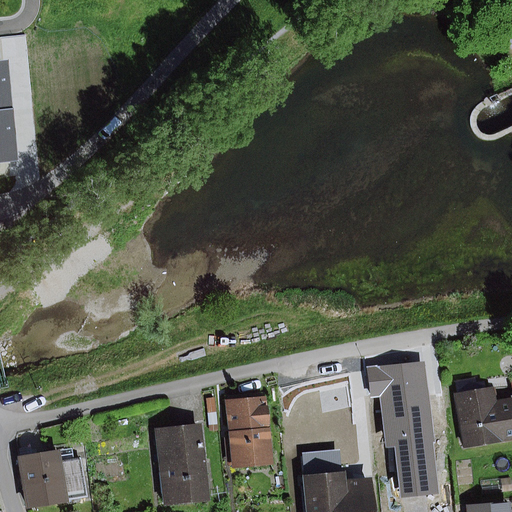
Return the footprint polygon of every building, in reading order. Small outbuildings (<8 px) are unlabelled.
[(0,41),(0,95),(16,92),(4,40),(0,41)] [(0,95),(0,150),(27,145),(16,92),(0,95)] [(422,367),(375,372),(382,442),(429,438),(422,367)] [(489,390),(452,396),(461,449),(511,440),(511,402),(492,405),(489,390)] [(265,397),(224,400),(229,470),(270,467),(265,397)] [(199,426),(153,430),(161,507),(207,502),(199,426)] [(57,453),(18,460),(26,511),(85,501),(79,463),(60,467),(57,453)] [(348,473),(301,477),(303,511),(370,511),(368,478),(349,480),(348,473)] [(505,511),(505,503),(466,506),(466,511),(505,511)]
